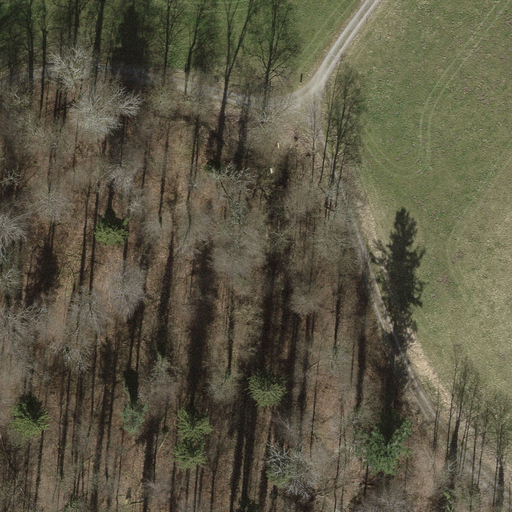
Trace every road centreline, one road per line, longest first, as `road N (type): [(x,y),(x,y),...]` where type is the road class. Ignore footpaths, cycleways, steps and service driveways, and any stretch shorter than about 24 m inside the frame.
road 1 (track): [(511,503),(439,428),(410,378),(313,115)]
road 2 (track): [(313,115),(102,69),(51,69),(0,87)]
road 3 (track): [(313,115),(330,62),(373,0)]
